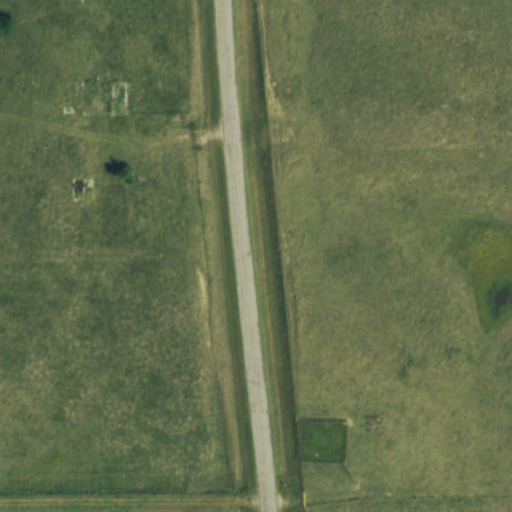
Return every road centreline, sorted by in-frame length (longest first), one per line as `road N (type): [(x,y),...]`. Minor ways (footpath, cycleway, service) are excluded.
road 1 (tertiary): [(266,511),(220,0)]
road 2 (residential): [(0,506),(266,507)]
